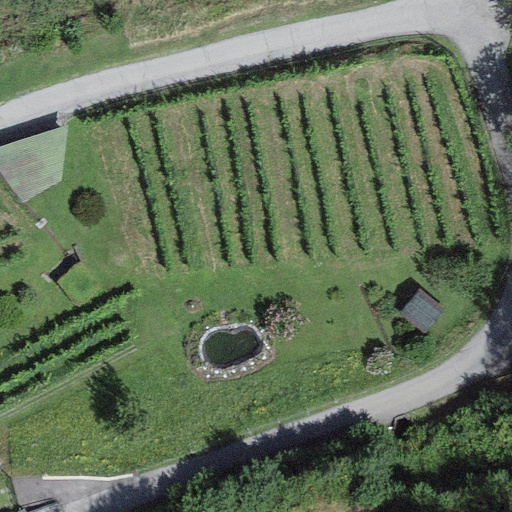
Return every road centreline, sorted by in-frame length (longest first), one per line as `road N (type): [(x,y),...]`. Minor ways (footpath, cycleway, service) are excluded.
road 1 (unclassified): [(0,117),(119,80),(416,10),(457,26),(487,58),(511,166)]
road 2 (unclassified): [(511,316),(484,353),(447,377),(315,430),(56,511)]
